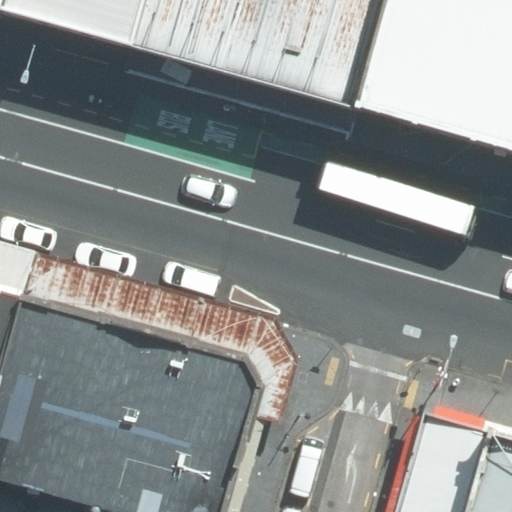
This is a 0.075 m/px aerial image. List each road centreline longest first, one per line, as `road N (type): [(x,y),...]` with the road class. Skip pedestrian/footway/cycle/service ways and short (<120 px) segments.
road 1 (secondary): [(0,151),(406,266)]
road 2 (residential): [(340,511),(406,266)]
